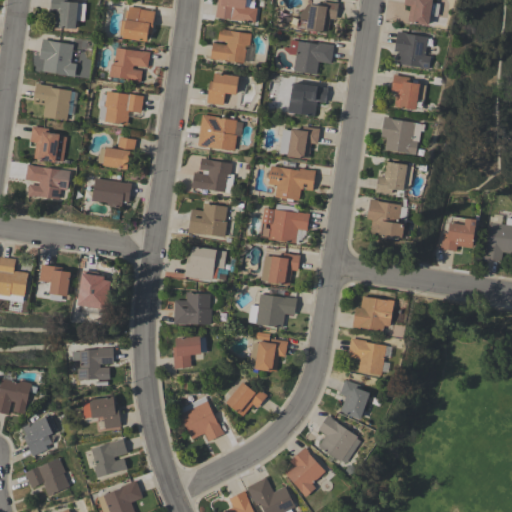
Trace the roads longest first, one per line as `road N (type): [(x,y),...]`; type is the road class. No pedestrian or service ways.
road 1 (residential): [(184,511),(148,425),(142,333),(188,0)]
road 2 (residential): [(174,495),(278,438),(312,385),(335,271)]
road 3 (residential): [(335,271),(372,0)]
road 4 (residential): [(335,271),(511,296)]
road 5 (residential): [(0,229),(151,253)]
